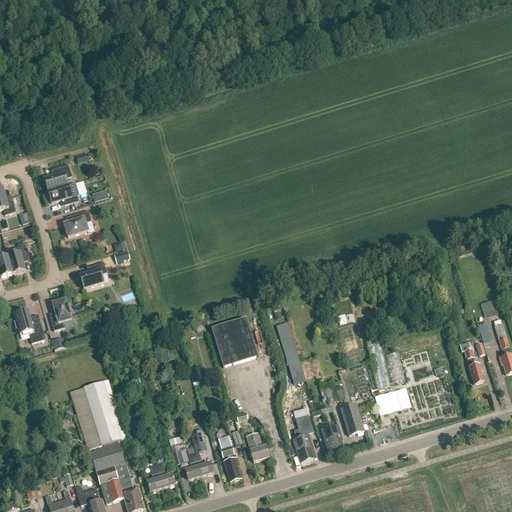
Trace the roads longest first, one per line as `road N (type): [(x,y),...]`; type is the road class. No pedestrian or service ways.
road 1 (track): [(23,166),(82,147),(135,76),(323,0)]
road 2 (tertiary): [(195,511),(511,417)]
road 3 (residential): [(0,172),(23,166),(56,267),(48,285),(0,299)]
